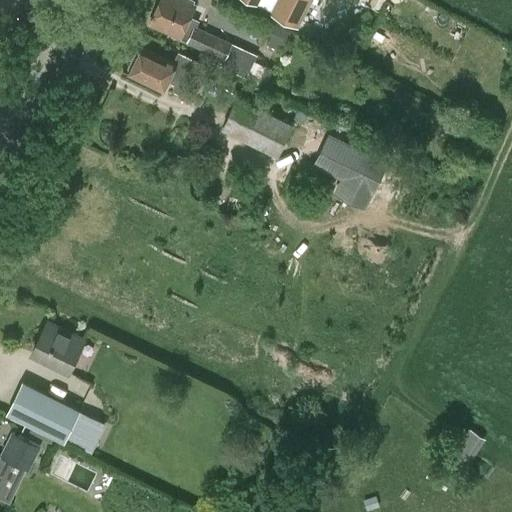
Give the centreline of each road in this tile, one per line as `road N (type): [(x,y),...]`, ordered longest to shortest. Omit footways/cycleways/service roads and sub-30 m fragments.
road 1 (track): [(511,136),(471,229),(434,234),(390,219),(348,221),(324,233),(299,229),(267,178)]
road 2 (secondary): [(0,191),(91,0)]
